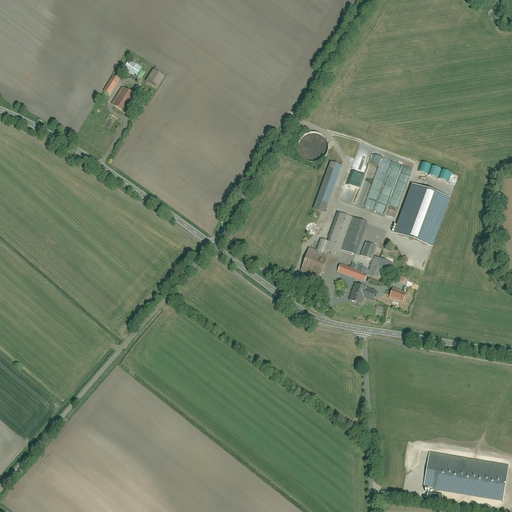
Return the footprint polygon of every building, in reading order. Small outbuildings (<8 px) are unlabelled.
[(142,68),(130,60),(124,70),(136,77),(142,68)] [(166,75),(156,68),(147,83),(157,89),(166,75)] [(120,80),(114,76),(105,90),(111,94),(120,80)] [(123,88),(113,104),(124,111),(135,96),(123,88)] [(320,148),(324,147),(324,134),(303,134),(303,144),(306,144),(306,148),(307,148),(307,150),(320,150),(320,148)] [(358,192),(370,159),(360,155),(347,188),(358,192)] [(383,158),(376,176),(385,179),(392,161),(383,158)] [(426,175),(429,166),(420,162),(416,172),(426,175)] [(342,167),(331,163),(313,209),(325,213),(342,167)] [(447,182),(449,176),(437,172),(435,178),(447,182)] [(386,174),(374,211),(393,217),(397,204),(389,202),(397,178),(386,174)] [(451,199),(412,185),(394,234),(433,248),(451,199)] [(353,218),(337,213),(327,242),(321,240),(316,251),(327,255),(328,251),(339,255),(341,251),(353,218)] [(341,251),(355,256),(367,224),(353,218),(341,251)] [(377,247),(365,242),(360,256),(372,260),(377,247)] [(309,249),(301,270),(321,277),(328,256),(327,255),(316,251),(309,249)] [(368,275),(386,282),(393,264),(375,257),(368,275)] [(351,269),(340,265),(338,272),(364,282),(367,275),(356,270),(351,269)] [(406,278),(398,275),(396,282),(404,285),(406,278)] [(375,292),(355,285),(350,301),(361,305),(363,299),(371,302),(375,292)] [(407,294),(393,289),(389,298),(403,304),(407,294)] [(508,464),(429,452),(423,489),(502,501),(508,464)] [(443,495),(427,493),(426,502),(442,505),(443,495)]
